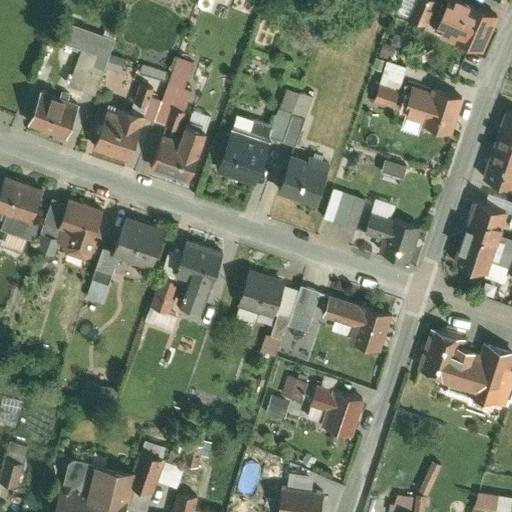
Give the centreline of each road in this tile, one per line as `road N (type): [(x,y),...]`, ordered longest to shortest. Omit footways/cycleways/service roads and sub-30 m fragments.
road 1 (residential): [(0,133),(419,290)]
road 2 (residential): [(419,290),(511,37)]
road 3 (residential): [(346,511),(419,290)]
